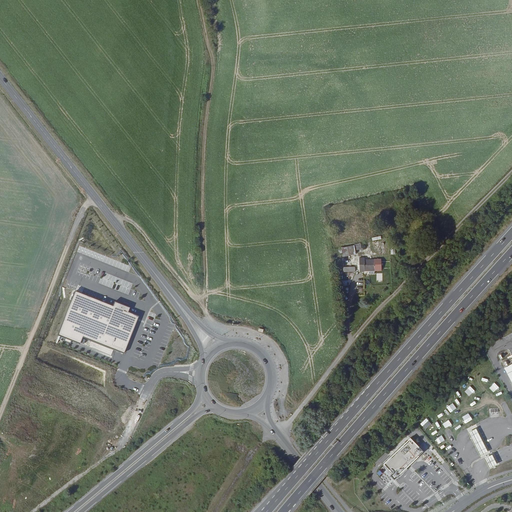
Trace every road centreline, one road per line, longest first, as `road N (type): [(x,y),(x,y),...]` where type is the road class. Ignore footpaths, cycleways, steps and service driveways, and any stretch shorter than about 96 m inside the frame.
road 1 (track): [(198,0),(213,66),(203,134),(201,302),(224,330),(269,342),(283,429)]
road 2 (trunk): [(511,233),(266,511)]
road 3 (trunk): [(282,511),(511,252)]
road 4 (secondary): [(163,283),(0,78)]
road 5 (track): [(91,196),(80,205),(0,407)]
road 6 (track): [(511,174),(354,334)]
road 7 (trunk): [(202,389),(181,420),(69,511)]
road 8 (trunk): [(80,511),(216,405)]
